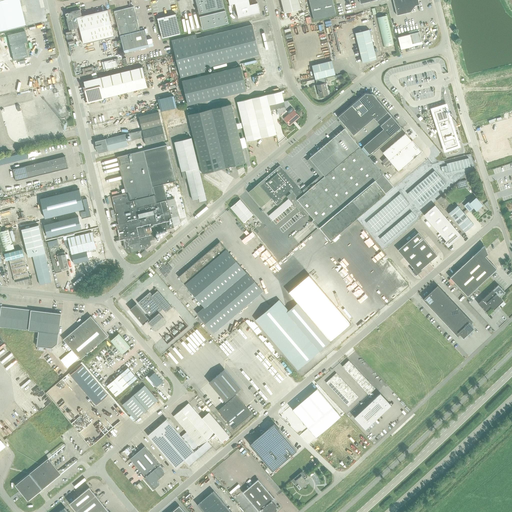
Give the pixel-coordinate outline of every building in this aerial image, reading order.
[(0,0),(0,29),(25,24),(22,12),(21,7),(19,0),(0,0)] [(195,0),(203,29),(228,23),(222,0),(195,0)] [(257,3),(250,5),(248,0),(228,0),(230,5),(235,3),(238,18),(260,13),(257,3)] [(280,0),(284,13),(301,9),(298,0),(280,0)] [(336,14),(332,0),(308,0),(314,20),(336,14)] [(375,0),(393,0),(397,15),(401,14),(411,12),(409,7),(419,4),(418,0),(359,0),(360,4),(375,0)] [(136,16),(134,6),(114,11),(124,50),(153,43),(152,38),(147,39),(144,30),(140,31),(137,19),(138,19),(137,16),(136,16)] [(69,30),(79,27),(83,44),(114,36),(108,10),(82,16),(80,9),(70,12),(71,12),(67,13),(66,14),(67,18),(66,18),(69,30)] [(176,14),(157,18),(162,38),(181,34),(176,14)] [(387,15),(376,18),(377,21),(383,47),(394,44),(388,18),(387,15)] [(196,34),(172,40),(181,78),(205,72),(204,68),(239,59),(239,61),(245,60),(245,58),(260,55),(257,42),(252,25),(197,39),(196,34)] [(355,33),(362,62),(376,59),(369,29),(355,33)] [(67,31),(70,41),(75,40),(73,30),(67,31)] [(0,67),(1,67),(2,67),(2,66),(3,66),(3,65),(3,64),(3,63),(27,57),(24,43),(27,42),(27,38),(25,31),(0,37),(0,67)] [(398,37),(401,49),(413,46),(412,44),(422,42),(419,32),(410,34),(398,37)] [(106,69),(118,66),(116,58),(104,61),(106,69)] [(312,66),(315,80),(325,77),(335,75),(332,61),(312,66)] [(182,80),(188,105),(246,91),(240,66),(182,80)] [(89,101),(147,87),(142,67),(84,81),(85,86),(84,86),(84,89),(86,89),(89,101)] [(325,77),(315,80),(320,97),(328,95),(325,84),(326,83),(325,77)] [(267,96),(270,111),(286,108),(282,92),(267,96)] [(388,112),(384,107),(372,94),(365,93),(338,117),(353,135),(374,118),(377,121),(388,112)] [(159,98),(162,111),(178,107),(175,94),(159,98)] [(256,119),(264,117),(271,115),(270,111),(267,96),(251,99),(256,119)] [(261,138),(256,119),(251,99),(238,103),(247,142),(261,138)] [(189,115),(193,132),(203,173),(217,170),(246,163),(231,105),(189,115)] [(446,106),(432,110),(445,151),(459,146),(456,138),(457,137),(456,135),(455,135),(452,126),(453,125),(450,114),(448,114),(446,106)] [(284,119),(290,126),(300,117),(292,108),(288,112),(290,114),(284,119)] [(142,130),(162,125),(159,111),(139,116),(142,130)] [(256,119),(261,138),(276,135),(271,115),(264,117),(256,119)] [(383,129),(379,132),(363,146),(369,154),(401,127),(391,116),(380,126),(383,129)] [(142,130),(142,132),(144,137),(145,145),(165,140),(162,125),(142,130)] [(299,198),(292,203),(293,204),(304,217),(309,213),(314,220),(320,226),(341,209),(365,188),(370,184),(376,179),(380,176),(383,174),(379,169),(376,166),(371,160),(361,148),(359,146),(347,132),(344,128),(339,132),(309,158),(324,176),(304,193),(298,198),(299,198)] [(382,152),(384,154),(399,171),(421,152),(405,133),(382,152)] [(98,153),(128,146),(125,134),(100,140),(95,141),(98,153)] [(206,200),(191,138),(174,142),(183,179),(187,178),(192,200),(199,198),(200,201),(206,200)] [(167,200),(163,184),(175,181),(166,145),(117,157),(126,193),(112,196),(119,227),(117,228),(120,240),(122,240),(124,248),(128,253),(131,252),(141,250),(147,249),(151,245),(150,240),(154,239),(153,235),(153,232),(174,227),(173,225),(178,224),(180,223),(174,198),(167,200)] [(39,150),(0,158),(0,169),(0,170),(0,169),(0,167),(3,167),(2,165),(9,163),(10,166),(18,164),(17,160),(40,155),(39,150)] [(13,169),(16,181),(26,178),(68,168),(65,156),(23,166),(13,169)] [(273,220),(292,203),(299,198),(298,198),(304,193),(280,165),(248,192),(261,207),(271,199),(277,205),(282,200),(280,198),(291,189),(293,191),(286,196),(288,198),(268,215),(273,220)] [(435,170),(432,172),(438,179),(441,177),(435,170)] [(432,172),(430,174),(436,181),(438,179),(432,172)] [(341,209),(320,226),(330,240),(393,186),(383,174),(380,176),(376,179),(370,184),(365,188),(341,209)] [(430,174),(427,177),(433,183),(436,181),(430,174)] [(427,177),(425,179),(431,186),(433,183),(427,177)] [(441,177),(438,179),(444,186),(446,184),(441,177)] [(425,179),(422,181),(428,188),(431,186),(425,179)] [(438,179),(436,181),(442,188),(444,186),(438,179)] [(422,181),(420,183),(426,190),(428,188),(422,181)] [(436,181),(433,183),(439,190),(442,188),(436,181)] [(420,183),(417,185),(423,192),(426,190),(420,183)] [(433,183),(431,186),(437,192),(439,190),(433,183)] [(417,185),(415,187),(421,194),(423,192),(417,185)] [(431,186),(428,188),(434,195),(437,192),(431,186)] [(415,187),(412,189),(418,196),(421,194),(415,187)] [(428,188),(426,190),(432,197),(434,195),(428,188)] [(79,189),(39,199),(43,219),(84,209),(79,189)] [(412,189),(410,191),(416,198),(418,196),(412,189)] [(426,190),(423,192),(429,199),(432,197),(426,190)] [(410,191),(407,193),(413,200),(416,198),(410,191)] [(423,192),(421,194),(427,201),(429,199),(423,192)] [(421,194),(418,196),(424,203),(427,201),(421,194)] [(418,196),(416,198),(422,205),(424,203),(418,196)] [(476,210),(482,205),(475,196),(464,205),(469,211),(474,207),(476,210)] [(86,211),(80,212),(82,218),(91,216),(89,209),(87,198),(83,199),(86,211)] [(416,198),(413,200),(419,207),(422,205),(416,198)] [(253,214),(240,199),(230,207),(243,223),(253,214)] [(427,211),(424,214),(424,215),(430,222),(441,212),(435,205),(427,211)] [(474,224),(457,205),(448,213),(465,232),(474,224)] [(441,212),(430,222),(437,230),(448,220),(441,212)] [(78,216),(44,224),(47,237),(81,228),(78,216)] [(448,220),(437,230),(443,237),(454,227),(448,220)] [(29,257),(33,256),(40,285),(51,282),(44,254),(46,253),(39,225),(21,229),(29,257)] [(454,227),(443,237),(446,240),(444,242),(448,247),(454,242),(453,242),(461,235),(454,227)] [(14,249),(9,229),(0,231),(0,237),(4,252),(14,249)] [(93,237),(92,232),(68,238),(67,235),(63,237),(65,246),(67,245),(68,250),(70,250),(72,254),(71,254),(74,264),(89,260),(86,251),(96,248),(93,237)] [(418,232),(408,241),(414,249),(425,240),(418,232)] [(56,240),(47,242),(49,247),(55,273),(62,271),(61,270),(66,269),(68,269),(64,252),(60,253),(58,245),(56,240)] [(414,249),(421,256),(431,248),(425,240),(414,249)] [(197,313),(214,332),(262,291),(220,241),(178,277),(185,285),(204,308),(197,313)] [(404,257),(414,249),(408,241),(398,250),(404,257)] [(421,256),(427,264),(437,255),(431,248),(421,256)] [(481,248),(450,277),(467,296),(497,269),(485,256),(487,254),(481,248)] [(9,259),(15,281),(29,277),(24,256),(22,249),(4,253),(6,260),(9,259)] [(404,257),(411,265),(421,256),(414,249),(404,257)] [(421,256),(411,265),(414,269),(412,270),(416,275),(422,270),(421,269),(427,264),(421,256)] [(423,269),(427,274),(433,270),(428,264),(423,269)] [(496,294),(498,295),(499,297),(505,292),(498,284),(485,296),(489,300),(496,294)] [(430,292),(435,298),(442,291),(438,285),(430,292)] [(166,312),(172,307),(158,291),(152,295),(150,292),(147,295),(146,296),(138,303),(152,319),(148,322),(152,327),(163,318),(159,313),(163,309),(166,312)] [(442,291),(435,298),(440,303),(447,296),(442,291)] [(428,304),(435,298),(430,292),(423,299),(428,304)] [(494,309),(498,305),(503,301),(499,297),(498,295),(496,294),(489,300),(485,296),(478,303),(485,311),(490,305),(494,309)] [(440,303),(445,308),(452,301),(447,296),(440,303)] [(440,303),(435,298),(428,304),(433,309),(440,303)] [(277,302),(276,300),(268,307),(269,308),(256,319),(298,369),(319,351),(281,307),(282,307),(277,302)] [(450,313),(457,306),(452,301),(445,308),(450,313)] [(314,314),(321,308),(317,303),(310,309),(314,314)] [(440,303),(433,309),(437,315),(445,308),(440,303)] [(136,304),(130,310),(143,325),(150,320),(136,304)] [(0,314),(0,326),(38,331),(37,346),(52,348),(57,343),(61,313),(1,306),(0,314)] [(450,313),(454,318),(462,311),(457,306),(450,313)] [(445,308),(437,315),(442,320),(450,313),(445,308)] [(448,352),(410,311),(380,339),(418,380),(448,352)] [(459,323),(466,316),(462,311),(454,318),(459,323)] [(352,313),(343,320),(345,323),(355,316),(352,313)] [(450,313),(442,320),(447,325),(454,318),(450,313)] [(459,323),(468,333),(473,328),(470,325),(472,322),(466,316),(459,323)] [(63,339),(66,343),(63,345),(67,349),(70,347),(80,359),(108,336),(96,322),(95,323),(91,318),(85,322),(85,321),(63,339)] [(447,325),(452,330),(459,323),(454,318),(447,325)] [(327,324),(330,329),(335,325),(331,321),(327,324)] [(459,323),(452,330),(461,339),(468,333),(459,323)] [(257,325),(254,328),(260,336),(263,333),(257,325)] [(337,326),(327,331),(329,337),(332,335),(332,337),(341,333),(337,326)] [(110,340),(122,354),(130,347),(119,333),(110,340)] [(349,360),(342,366),(344,368),(351,362),(349,360)] [(351,362),(344,368),(346,371),(353,365),(351,362)] [(108,395),(101,387),(82,365),(70,374),(96,405),(108,395)] [(353,365),(346,371),(349,373),(355,367),(353,365)] [(120,374),(107,386),(116,396),(133,381),(137,378),(128,367),(120,374)] [(355,367),(349,373),(351,375),(357,369),(355,367)] [(209,382),(225,401),(241,388),(224,369),(209,382)] [(357,369),(351,375),(353,378),(360,372),(357,369)] [(149,377),(157,387),(162,382),(154,372),(149,377)] [(360,372),(353,378),(355,380),(362,374),(360,372)] [(362,374),(355,380),(357,382),(364,376),(362,374)] [(364,376),(357,382),(360,385),(366,378),(364,376)] [(366,378),(360,385),(362,387),(368,381),(366,378)] [(368,381),(362,387),(364,389),(370,383),(368,381)] [(370,383),(364,389),(366,392),(373,385),(370,383)] [(145,385),(134,395),(147,410),(158,400),(145,385)] [(373,385),(366,392),(368,394),(375,388),(373,385)] [(317,388),(292,409),(316,437),(318,435),(330,425),(341,416),(317,388)] [(365,429),(391,405),(380,393),(354,417),(365,429)] [(147,410),(134,395),(122,404),(135,420),(147,410)] [(218,410),(233,429),(252,413),(236,395),(218,410)] [(212,446),(207,440),(211,437),(213,439),(217,436),(222,441),(229,435),(209,412),(202,418),(189,403),(173,416),(187,431),(181,436),(167,419),(147,435),(176,468),(185,460),(189,466),(212,446)] [(341,416),(330,425),(333,430),(344,420),(341,416)] [(344,420),(333,430),(337,434),(348,425),(344,420)] [(268,429),(250,445),(273,471),(297,451),(280,430),(281,430),(274,423),(274,424),(273,423),(268,427),(268,428),(267,429),(268,429)] [(330,425),(318,435),(322,440),(333,430),(330,425)] [(348,425),(337,434),(340,438),(344,435),(351,429),(348,425)] [(351,429),(344,435),(351,443),(358,436),(351,429)] [(333,430),(322,440),(326,444),(337,434),(333,430)] [(337,434),(326,444),(329,448),(336,441),(340,438),(337,434)] [(340,438),(336,441),(343,450),(351,443),(344,435),(340,438)] [(336,441),(329,448),(336,456),(343,450),(336,441)] [(129,446),(125,450),(128,455),(133,452),(129,446)] [(144,446),(130,458),(146,477),(144,478),(154,489),(160,484),(157,481),(157,479),(164,474),(164,471),(159,465),(160,464),(144,446)] [(30,499),(61,474),(48,458),(17,483),(30,499)] [(62,472),(72,465),(71,463),(60,470),(62,472)] [(291,480),(294,484),(297,482),(302,488),(308,483),(306,481),(305,482),(304,480),(307,477),(302,471),(291,480)] [(274,498),(258,479),(243,492),(259,511),(261,509),(263,511),(273,511),(278,508),(272,500),(274,498)] [(70,503),(76,511),(109,511),(97,497),(98,495),(96,495),(89,487),(70,503)] [(197,505),(203,511),(231,511),(213,490),(197,505)]
